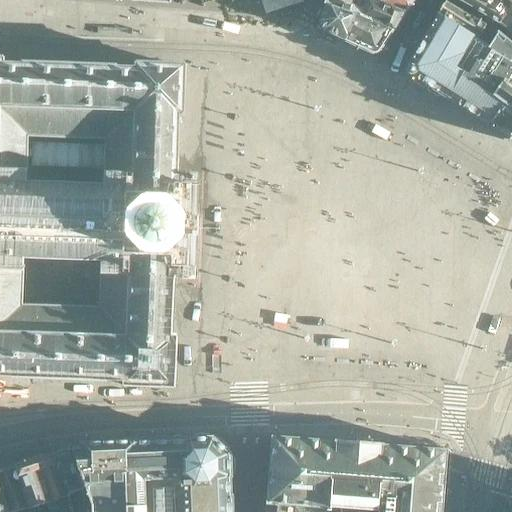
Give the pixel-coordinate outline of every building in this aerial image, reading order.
[(404,12),(371,0),(328,0),(326,5),(355,16),(393,30),(404,13),(404,12)] [(412,0),(371,0),(404,12),(412,0)] [(511,0),(455,0),(473,10),(474,10),(502,27),(511,35),(511,0)] [(497,34),(445,2),(438,15),(438,16),(488,46),(497,34)] [(345,42),(355,16),(326,5),(325,8),(325,9),(321,19),(320,20),(319,22),(320,24),(321,25),(323,28),(322,28),(322,29),(323,31),(325,32),(326,32),(336,36),(336,37),(338,38),(340,38),(343,39),(343,41),(345,41),(345,42)] [(380,48),(391,31),(391,32),(392,31),(393,30),(355,16),(345,42),(352,45),(352,44),(371,53),(372,54),(372,53),(374,53),(375,53),(377,52),(378,51),(379,50),(380,50),(381,49),(380,49),(381,48),(380,48)] [(511,47),(497,34),(488,46),(438,16),(437,17),(438,18),(429,33),(428,33),(427,35),(428,35),(419,49),(419,48),(418,50),(410,64),(409,64),(408,65),(409,67),(410,67),(412,76),(411,76),(411,78),(413,79),(414,78),(426,86),(427,87),(428,87),(440,94),(440,95),(441,96),(442,95),(447,98),(446,99),(448,100),(449,99),(454,102),(453,103),(455,104),(455,103),(467,110),(466,111),(468,112),(468,111),(480,118),(479,119),(481,120),(481,119),(487,122),(486,123),(488,124),(489,123),(496,127),(495,128),(511,138),(511,47)] [(122,390),(163,391),(172,392),(174,341),(169,341),(172,277),(192,278),(195,177),(176,176),(178,119),(182,119),(183,68),(133,67),(133,70),(113,69),(113,68),(28,65),(28,67),(2,66),(2,63),(0,62),(0,378),(13,379),(13,380),(101,383),(101,382),(122,382),(122,390)] [(229,493),(229,482),(229,479),(230,478),(230,474),(229,474),(229,458),(229,454),(226,451),(226,452),(214,442),(215,441),(212,438),(208,439),(193,440),(193,439),(189,439),(188,441),(183,441),(184,442),(185,476),(188,476),(189,511),(231,511),(231,497),(230,497),(230,493),(229,493)] [(441,509),(441,500),(441,498),(442,498),(442,495),(441,495),(442,484),(443,484),(443,481),(442,481),(443,470),(444,470),(445,467),(443,467),(444,461),(445,462),(445,457),(444,457),(445,452),(439,451),(439,450),(435,450),(435,451),(430,450),(424,450),(425,449),(422,449),(422,450),(411,449),(411,448),(408,448),(408,449),(398,448),(398,447),(395,447),(395,448),(384,447),(385,446),(383,446),(383,445),(379,444),(379,445),(370,445),(370,444),(347,442),(347,443),(339,442),(339,441),(334,441),(334,442),(333,442),(333,443),(323,442),(323,441),(320,441),(320,442),(309,441),(309,440),(307,440),(307,441),(296,440),(296,439),(293,439),(293,440),(283,439),(283,438),(278,438),(278,439),(273,438),(272,444),(271,444),(267,504),(335,510),(347,511),(440,511),(442,511),(442,509),(441,509)] [(185,476),(184,442),(173,442),(172,441),(150,442),(150,443),(139,444),(139,443),(135,443),(137,478),(185,476)] [(189,511),(188,476),(185,476),(137,478),(135,443),(135,442),(106,443),(106,444),(106,445),(88,446),(88,445),(88,444),(82,444),(83,449),(71,449),(91,511),(189,511)] [(91,511),(71,449),(70,449),(53,455),(71,511),(91,511)] [(71,511),(53,455),(53,454),(52,455),(52,456),(38,461),(38,459),(37,460),(49,498),(45,499),(49,511),(71,511)] [(49,498),(37,460),(36,459),(34,460),(35,461),(17,467),(16,466),(14,467),(15,468),(26,505),(24,505),(25,511),(49,511),(45,499),(49,498)] [(26,505),(15,468),(0,472),(0,492),(6,511),(3,511),(15,511),(14,509),(24,505),(26,505)]
